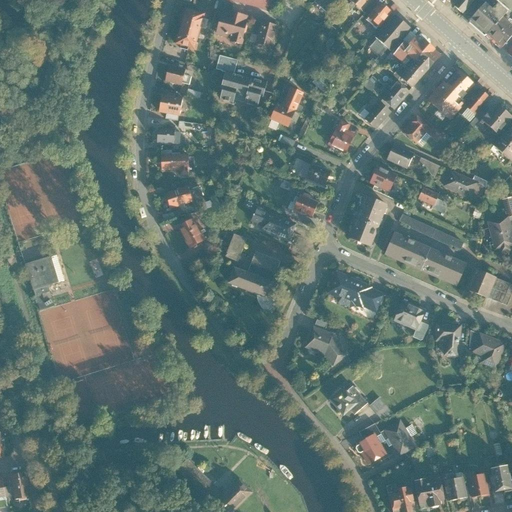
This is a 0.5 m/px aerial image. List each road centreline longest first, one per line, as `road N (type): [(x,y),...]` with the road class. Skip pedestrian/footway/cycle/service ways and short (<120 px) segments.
road 1 (residential): [(170,0),(141,115),(142,195),(190,290),(242,360),(273,375)]
road 2 (residential): [(321,248),(358,164),(462,41)]
road 3 (residential): [(321,248),(511,327)]
road 4 (residential): [(273,375),(355,474),(374,511)]
road 5 (residential): [(273,375),(321,248)]
